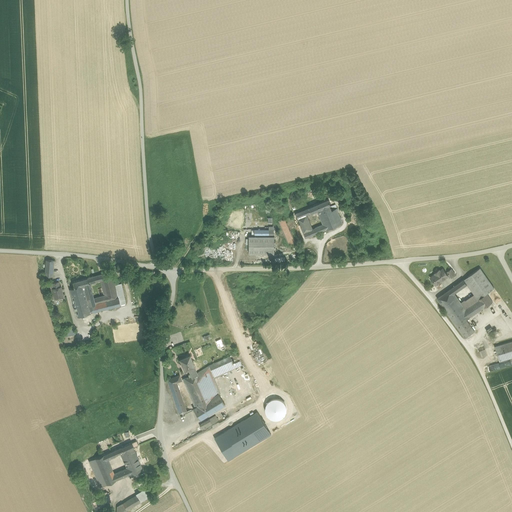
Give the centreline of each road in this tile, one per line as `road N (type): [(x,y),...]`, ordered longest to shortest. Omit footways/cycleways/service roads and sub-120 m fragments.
road 1 (unclassified): [(127,0),(156,266)]
road 2 (track): [(217,269),(264,393),(165,462)]
road 3 (unclassified): [(172,269),(161,344),(161,437),(188,511)]
road 4 (unclassified): [(400,261),(172,269)]
road 5 (unclassified): [(511,445),(479,366),(400,261)]
road 6 (unclassified): [(156,266),(0,249)]
